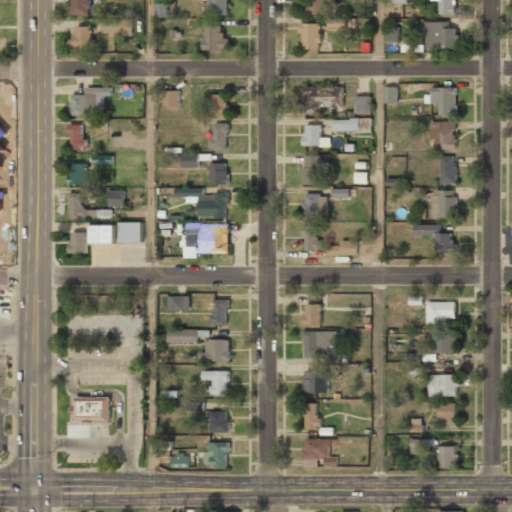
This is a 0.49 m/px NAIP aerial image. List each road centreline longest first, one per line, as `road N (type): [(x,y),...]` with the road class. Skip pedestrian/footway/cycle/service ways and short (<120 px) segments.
road 1 (residential): [(492,0),(499,511)]
road 2 (secondary): [(511,490),(0,486)]
road 3 (residential): [(268,0),(272,511)]
road 4 (secondary): [(37,0),(36,511)]
road 5 (residential): [(511,68),(37,69)]
road 6 (residential): [(511,275),(38,279)]
